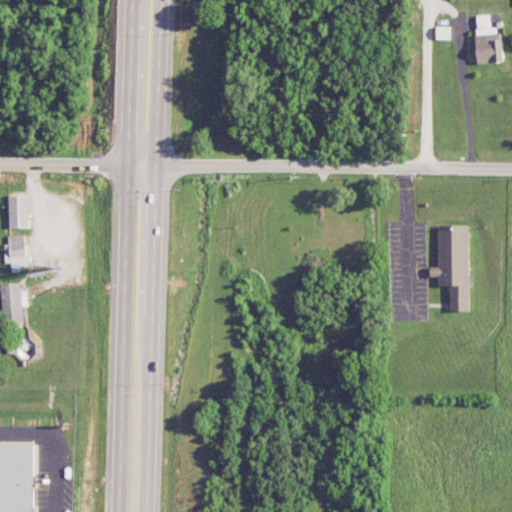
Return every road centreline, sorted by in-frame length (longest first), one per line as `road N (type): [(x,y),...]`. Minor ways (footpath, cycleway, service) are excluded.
road 1 (primary): [(134,0),(118,511)]
road 2 (primary): [(155,511),(161,0)]
road 3 (residential): [(156,165),(511,167)]
road 4 (tertiary): [(129,164),(0,162)]
